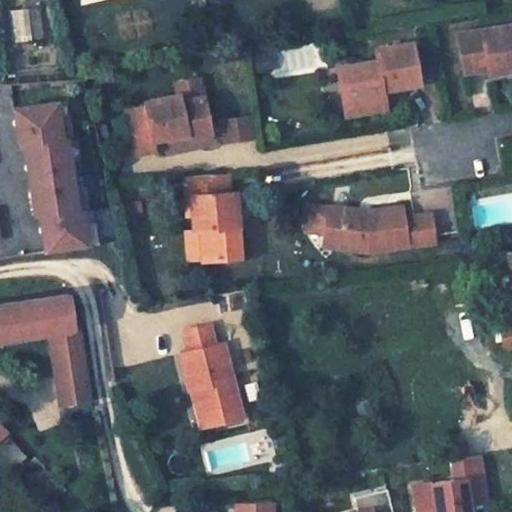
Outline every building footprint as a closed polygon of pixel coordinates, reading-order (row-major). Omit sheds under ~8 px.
[(37,5),(6,13),(14,44),(44,37),(37,5)] [(488,73),(511,69),(511,24),(458,33),(465,71),(488,68),(488,73)] [(341,62),(347,103),(388,97),(386,87),(421,81),(414,41),(379,46),(380,55),(341,62)] [(189,99),(207,96),(206,90),(188,93),(189,99)] [(156,137),(189,132),(190,136),(213,132),(207,96),(189,99),(188,93),(150,100),(150,106),(132,109),(138,150),(157,147),(156,137)] [(349,110),(389,104),(388,97),(347,103),(349,110)] [(56,99),(14,105),(19,141),(24,141),(61,135),(56,99)] [(223,141),(254,138),(252,114),(221,116),(223,141)] [(61,135),(24,141),(30,177),(72,170),(66,134),(61,135)] [(72,170),(30,177),(35,213),(40,212),(78,206),(72,170)] [(230,172),(187,177),(189,195),(193,194),(196,225),(204,225),(207,258),(243,254),(237,190),(232,190),(230,172)] [(320,203),(315,207),(312,224),(316,230),(326,231),(330,204),(320,203)] [(335,246),(370,249),(434,237),(429,209),(404,213),(401,203),(369,210),(330,204),(326,231),(335,246)] [(78,206),(40,212),(46,248),(88,241),(82,205),(78,206)] [(511,248),(508,249),(511,273),(511,323),(500,324),(503,344),(511,342),(511,248)] [(0,337),(51,330),(62,401),(92,397),(80,324),(75,325),(70,293),(0,304),(0,337)] [(216,344),(211,323),(185,329),(190,351),(182,352),(191,390),(201,388),(210,425),(243,417),(225,342),(216,344)] [(201,388),(191,390),(200,427),(210,425),(201,388)] [(0,423),(0,447),(16,465),(25,457),(5,435),(8,432),(0,423)] [(470,511),(469,502),(489,498),(482,454),(453,459),(456,479),(412,486),(416,511),(470,511)] [(392,511),(387,488),(354,496),(358,511),(354,511),(392,511)]
